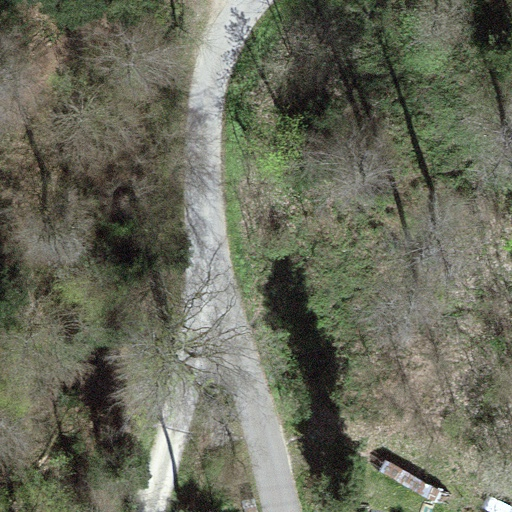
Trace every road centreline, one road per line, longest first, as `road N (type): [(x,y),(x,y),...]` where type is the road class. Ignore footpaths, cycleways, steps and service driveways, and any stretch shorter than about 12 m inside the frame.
road 1 (track): [(214,262),(205,118),(216,60),(243,0)]
road 2 (track): [(145,511),(214,262)]
road 3 (track): [(280,511),(214,262)]
road 4 (track): [(0,111),(133,0)]
